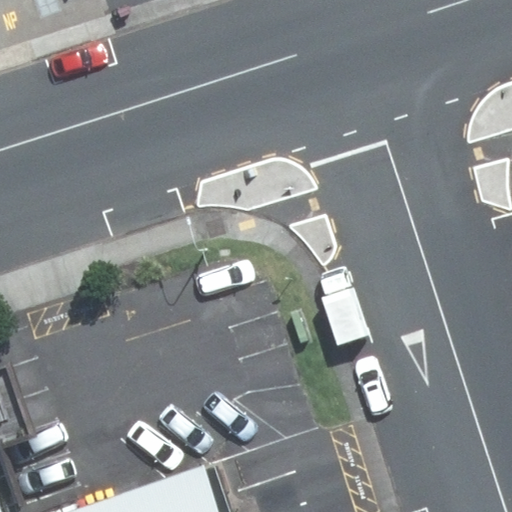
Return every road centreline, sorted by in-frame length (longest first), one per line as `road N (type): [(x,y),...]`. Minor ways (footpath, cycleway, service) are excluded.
road 1 (residential): [(509,511),(360,35)]
road 2 (tertiary): [(0,149),(360,35)]
